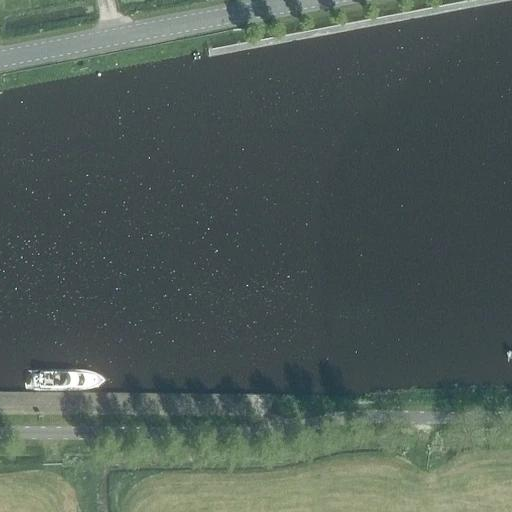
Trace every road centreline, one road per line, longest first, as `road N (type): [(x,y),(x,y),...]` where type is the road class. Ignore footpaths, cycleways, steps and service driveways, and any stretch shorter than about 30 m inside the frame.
road 1 (unclassified): [(0,432),(250,432),(367,415),(511,417)]
road 2 (tertiary): [(0,58),(308,0)]
